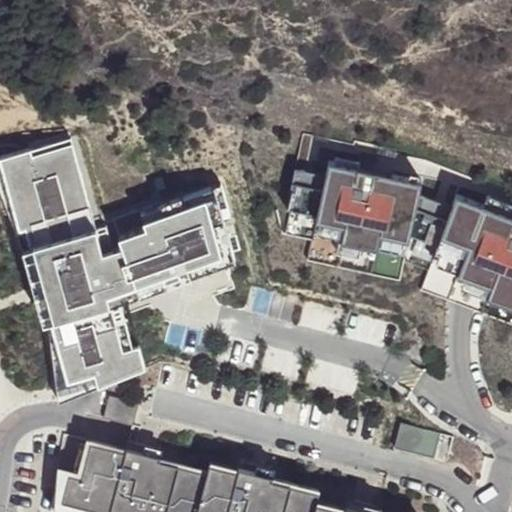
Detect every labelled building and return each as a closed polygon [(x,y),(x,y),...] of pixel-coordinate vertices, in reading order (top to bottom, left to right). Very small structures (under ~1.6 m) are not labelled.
[(121,306),(109,259),(76,136),(0,157),(0,188),(28,253),(39,291),(50,329),(53,363),(57,402),(97,388),(145,368),(138,345),(131,347),(121,306)] [(324,174),(296,167),(287,208),(316,215),(315,218),(318,218),(347,224),(345,232),(368,236),(376,237),(377,231),(410,238),(413,219),(439,228),(431,248),(435,250),(464,262),(462,268),(460,275),(463,275),(511,294),(511,215),(455,194),(451,205),(418,193),(421,181),(328,160),(324,174)] [(123,254),(109,259),(121,306),(146,298),(176,288),(241,263),(220,185),(137,214),(142,228),(118,236),(123,254)] [(347,224),(318,218),(316,225),(345,232),(347,224)] [(377,231),(376,237),(409,244),(410,238),(377,231)] [(368,236),(345,232),(343,242),(366,247),(368,236)] [(464,262),(435,250),(433,256),(462,268),(464,262)] [(511,294),(463,275),(459,285),(511,306),(511,294)] [(139,404),(109,396),(104,417),(133,425),(139,404)] [(451,437),(401,424),(394,450),(444,463),(451,437)] [(125,450),(84,440),(82,446),(75,475),(65,472),(59,470),(51,502),(82,510),(85,500),(110,506),(108,511),(368,511),(344,505),(318,499),(320,491),(279,481),(237,470),(209,463),(206,471),(160,459),(125,450)] [(127,442),(125,450),(160,459),(162,451),(127,442)] [(72,443),(65,472),(75,475),(82,446),(72,443)] [(239,462),(237,470),(279,481),(281,473),(239,462)] [(346,498),(344,505),(368,511),(399,511),(346,498)] [(85,500),(82,510),(89,511),(108,511),(110,506),(85,500)]
